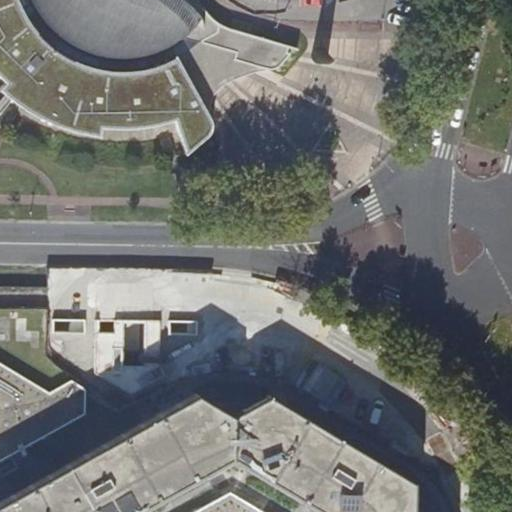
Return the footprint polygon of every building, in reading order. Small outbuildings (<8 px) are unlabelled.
[(0,0),(0,78),(7,87),(3,94),(13,104),(32,116),(53,127),(76,136),(100,140),(102,131),(125,133),(155,130),(177,123),(188,155),(211,134),(213,129),(213,125),(212,121),(212,108),(217,98),(229,87),(238,84),(271,75),(278,71),(281,70),(295,52),(228,31),(216,25),(207,15),(198,0),(0,0)] [(326,61),(327,58),(326,56),(325,54),(323,52),(321,51),(319,50),(316,51),(314,52),(312,54),(311,56),(311,59),(312,61),(313,64),(315,65),(318,66),(320,66),(323,65),(325,63),(326,61)] [(72,334),(75,347),(82,360),(94,370),(108,376),(124,376),(138,371),(150,362),(159,349),(162,334),(160,319),(155,307),(147,298),(137,291),(125,287),(113,287),(99,290),(88,297),(79,308),(74,320),(72,334)] [(0,460),(12,454),(26,446),(82,414),(82,389),(68,381),(47,395),(0,367),(0,460)] [(196,393),(44,477),(30,485),(0,501),(0,511),(129,511),(228,458),(231,414),(196,393)] [(319,511),(411,511),(410,481),(267,395),(231,414),(228,458),(319,511)] [(12,454),(30,485),(44,477),(26,446),(12,454)] [(261,511),(231,493),(196,511),(261,511)]
